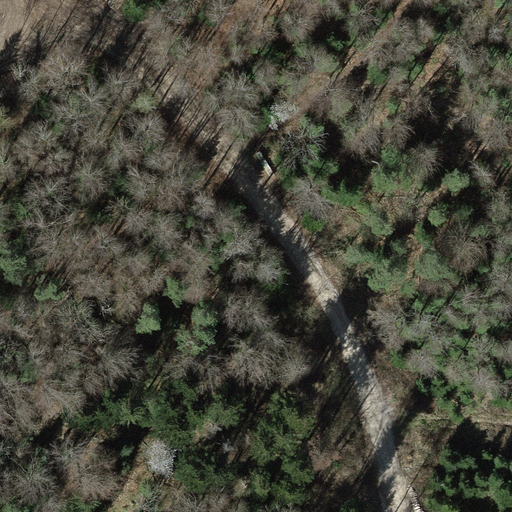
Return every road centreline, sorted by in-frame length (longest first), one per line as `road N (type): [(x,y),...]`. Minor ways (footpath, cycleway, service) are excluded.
road 1 (track): [(63,3),(149,67),(294,242),(353,355),(395,511)]
road 2 (track): [(511,132),(425,93),(366,87),(321,94),(227,155)]
